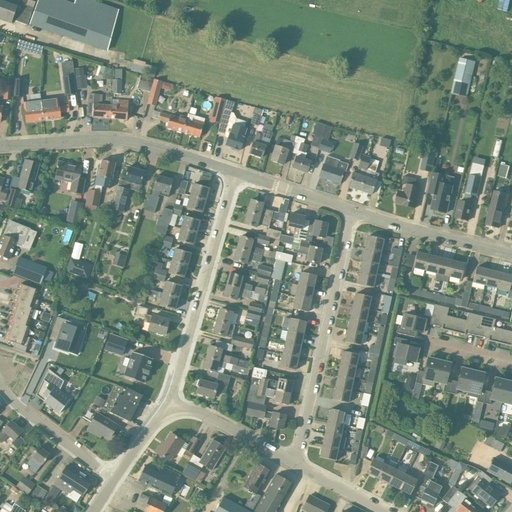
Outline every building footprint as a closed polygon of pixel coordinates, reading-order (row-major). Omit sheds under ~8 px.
[(0,0),(0,18),(11,23),(18,0),(0,0)] [(29,0),(23,0),(15,21),(27,25),(35,2),(29,0)] [(75,0),(74,3),(64,0),(37,0),(29,25),(63,37),(63,36),(96,48),(107,50),(119,10),(103,5),(88,0),(75,0)] [(380,16),(382,0),(366,0),(364,13),(380,16)] [(511,0),(501,0),(499,10),(510,12),(511,0)] [(20,40),(17,49),(30,52),(32,43),(20,40)] [(460,58),(453,85),(469,89),(475,62),(460,58)] [(132,63),(130,70),(154,77),(156,68),(151,66),(151,68),(132,63)] [(113,79),(115,68),(100,65),(98,77),(113,79)] [(83,69),(74,70),(75,78),(84,76),(83,69)] [(76,95),(73,75),(62,77),(65,96),(76,95)] [(84,76),(75,78),(76,89),(86,88),(85,76),(84,76)] [(24,79),(14,79),(13,97),(23,97),(24,79)] [(114,80),(112,79),(112,94),(121,94),(122,80),(121,80),(114,80)] [(162,82),(154,80),(147,104),(155,106),(162,82)] [(13,86),(4,85),(2,100),(12,100),(13,86)] [(41,107),(41,101),(40,94),(29,95),(30,102),(24,103),(26,122),(43,120),(41,107)] [(92,117),(110,118),(111,106),(99,105),(99,101),(102,102),(103,95),(89,94),(87,115),(92,116),(92,117)] [(226,100),(215,97),(209,122),(220,124),(226,100)] [(58,99),(41,101),(41,107),(43,120),(61,118),(60,112),(69,111),(69,105),(59,106),(58,99)] [(111,100),(110,118),(127,119),(128,101),(111,100)] [(263,110),(254,107),(252,114),(253,114),(250,124),(257,127),(259,123),(263,124),(265,118),(261,116),(263,112),(267,114),(268,111),(263,109),(263,110)] [(224,109),(220,124),(232,128),(231,133),(230,133),(228,138),(225,146),(232,148),(231,149),(237,152),(238,150),(239,150),(246,129),(234,124),(236,118),(233,113),(224,109)] [(168,122),(166,127),(183,132),(186,120),(187,117),(180,115),(179,118),(170,115),(170,116),(160,113),(159,119),(168,122)] [(186,120),(183,132),(199,137),(205,119),(188,114),(187,117),(186,120)] [(312,135),(322,138),(326,126),(316,122),(312,135)] [(326,126),(322,138),(318,150),(329,154),(333,143),(327,141),(332,128),(326,126)] [(250,153),(255,155),(254,157),(260,159),(261,157),(262,157),(265,147),(267,148),(272,133),(271,132),(262,130),(261,134),(257,133),(254,142),(254,141),(250,153)] [(292,153),(296,137),(291,135),(290,141),(279,137),(271,160),(283,165),(288,152),(292,153)] [(296,137),(292,153),(297,155),(293,168),(307,173),(311,161),(304,159),(306,154),(305,153),(308,145),(303,143),(304,139),(296,137)] [(383,159),(386,146),(391,147),(392,139),(383,137),(381,144),(375,143),(372,157),(383,159)] [(499,138),(494,156),(500,157),(504,140),(499,138)] [(363,146),(353,143),(349,158),(358,161),(363,146)] [(432,152),(427,151),(426,154),(424,153),(420,170),(431,173),(435,156),(432,155),(432,152)] [(369,162),(370,158),(362,155),(357,168),(360,169),(359,174),(354,173),(349,187),(360,191),(370,162),(369,162)] [(337,169),(339,161),(326,156),(319,177),(332,181),(332,183),(332,184),(338,186),(339,185),(339,184),(340,184),(344,171),(337,169)] [(371,158),(370,158),(369,162),(370,162),(360,191),(372,195),(379,174),(375,173),(379,162),(370,159),(371,158)] [(39,163),(25,159),(18,186),(34,191),(36,183),(34,182),(39,163)] [(115,163),(101,160),(100,168),(98,168),(93,190),(88,189),(85,204),(86,205),(85,211),(95,213),(97,207),(98,207),(101,192),(104,177),(112,179),(115,163)] [(72,164),(60,161),(56,178),(75,182),(73,192),(82,194),(85,180),(79,178),(81,168),(71,166),(72,164)] [(484,165),(472,163),(465,194),(466,194),(464,201),(460,200),(455,217),(468,221),(473,204),(470,203),(471,196),(477,197),(479,186),(480,186),(484,165)] [(501,165),(498,176),(506,178),(509,167),(501,165)] [(144,172),(128,167),(124,180),(120,179),(111,209),(123,213),(129,189),(138,192),(144,172)] [(435,194),(432,209),(439,211),(439,213),(444,214),(445,212),(447,213),(453,186),(444,184),(446,176),(433,173),(428,193),(435,194)] [(173,180),(157,175),(151,195),(148,194),(143,210),(154,214),(159,198),(158,197),(159,195),(168,198),(173,180)] [(398,191),(395,203),(398,203),(403,204),(403,205),(415,208),(420,187),(415,186),(416,179),(404,176),(402,184),(407,185),(405,192),(398,191)] [(187,182),(182,181),(178,193),(184,195),(187,182)] [(194,184),(190,196),(206,200),(209,188),(194,184)] [(19,210),(22,200),(15,197),(17,191),(10,189),(5,205),(19,210)] [(509,195),(494,191),(486,225),(499,228),(504,209),(506,209),(509,195)] [(206,200),(190,196),(187,208),(202,212),(206,200)] [(250,200),(247,211),(271,218),(273,212),(273,211),(262,208),(264,204),(250,200)] [(71,201),(66,224),(79,227),(84,204),(71,201)] [(41,207),(37,214),(43,218),(47,211),(41,207)] [(165,235),(170,219),(171,214),(172,211),(163,208),(161,217),(158,216),(154,232),(165,235)] [(173,209),(172,211),(171,214),(180,217),(182,211),(173,209)] [(286,213),(278,210),(278,213),(276,219),(279,220),(283,221),(285,214),(286,213)] [(269,226),(271,219),(271,218),(247,211),(244,223),(257,227),(258,223),(269,226)] [(295,227),(293,237),(306,240),(310,221),(304,220),(305,217),(291,213),(288,226),(295,227)] [(181,228),(197,232),(200,220),(185,216),(181,228)] [(30,229),(9,221),(4,235),(3,235),(0,243),(0,255),(10,259),(17,241),(24,244),(30,229)] [(310,221),(306,240),(311,241),(312,235),(324,238),(328,224),(316,221),(315,223),(310,221)] [(193,245),(197,232),(181,228),(178,240),(193,245)] [(63,240),(69,242),(72,231),(66,229),(63,240)] [(266,236),(270,237),(270,238),(279,240),(281,232),(268,229),(266,236)] [(270,238),(270,237),(258,234),(256,243),(268,246),(270,238)] [(240,236),(237,248),(262,255),(264,250),(251,246),(253,240),(240,236)] [(368,236),(366,248),(381,252),(384,239),(368,236)] [(311,241),(306,240),(293,237),(292,237),(293,238),(290,248),(309,252),(307,261),(319,264),(322,249),(310,246),(311,244),(308,244),(309,241),(311,242),(311,241)] [(276,253),(275,259),(290,263),(292,256),(282,254),(283,248),(277,246),(276,253)] [(394,255),(395,255),(401,256),(402,248),(398,247),(397,249),(392,248),(390,254),(394,255)] [(260,263),(262,256),(262,255),(237,248),(233,260),(246,263),(248,260),(260,263)] [(379,263),(381,252),(366,248),(363,260),(379,263)] [(175,249),(172,261),(187,265),(191,253),(175,249)] [(269,251),(267,257),(275,259),(276,253),(269,251)] [(117,252),(113,265),(123,268),(127,255),(117,252)] [(413,268),(425,271),(429,255),(417,252),(413,268)] [(390,261),(389,266),(392,266),(395,267),(398,268),(401,256),(395,255),(394,255),(392,261),(390,261)] [(425,271),(437,274),(441,258),(429,255),(425,271)] [(46,268),(19,258),(13,273),(40,284),(46,268)] [(437,274),(449,276),(453,261),(441,258),(437,274)] [(376,275),(379,263),(363,260),(360,272),(376,275)] [(78,261),(74,275),(88,280),(92,266),(78,261)] [(187,265),(172,261),(168,273),(184,277),(187,265)] [(465,264),(453,261),(449,276),(461,280),(465,264)] [(259,265),(257,273),(270,277),(272,269),(272,268),(268,267),(259,265)] [(271,278),(275,279),(281,280),(284,268),(278,267),(274,266),(271,278)] [(395,280),(398,268),(395,267),(392,266),(390,276),(378,273),(377,276),(389,279),(389,278),(395,280)] [(485,285),(489,270),(477,267),(473,282),(485,285)] [(155,268),(153,274),(165,277),(167,271),(155,268)] [(485,285),(497,288),(501,273),(489,270),(485,285)] [(298,284),(314,288),(316,275),(301,272),(299,279),(298,284)] [(373,287),(376,275),(360,272),(358,284),(373,287)] [(227,284),(251,291),(252,286),(241,283),(243,276),(230,273),(227,284)] [(270,277),(258,273),(257,274),(255,281),(268,284),(270,277)] [(511,278),(511,275),(501,273),(497,288),(509,291),(511,278)] [(165,277),(153,274),(152,279),(164,282),(165,277)] [(392,292),(395,280),(389,278),(389,279),(387,291),(392,292)] [(281,280),(275,279),(272,291),(278,292),(281,280)] [(162,293),(178,297),(182,285),(166,280),(162,293)] [(17,293),(35,300),(35,299),(38,291),(41,292),(43,286),(31,281),(29,287),(20,284),(17,293)] [(466,308),(479,311),(480,305),(467,302),(472,282),(467,281),(460,306),(466,308)] [(251,291),(227,284),(223,296),(236,300),(239,301),(240,297),(248,299),(251,291)] [(298,284),(295,296),(311,299),(314,288),(298,284)] [(419,296),(420,291),(398,285),(397,291),(419,296)] [(157,292),(148,289),(146,296),(155,298),(157,292)] [(419,296),(431,299),(432,294),(426,292),(427,290),(421,289),(421,291),(420,291),(419,296)] [(97,294),(90,291),(87,299),(94,302),(97,294)] [(276,303),(278,292),(272,291),(269,301),(270,301),(268,308),(273,310),(275,302),(276,303)] [(35,300),(17,293),(13,303),(15,303),(34,309),(34,310),(35,310),(38,300),(35,299),(35,300)] [(178,297),(162,293),(159,306),(174,310),(178,297)] [(259,293),(257,300),(266,303),(268,295),(259,293)] [(353,306),(368,309),(371,297),(356,293),(353,306)] [(442,302),(444,297),(432,294),(431,299),(442,302)] [(308,312),(311,299),(295,296),(293,308),(308,312)] [(456,300),(444,297),(442,302),(454,305),(456,300)] [(390,304),(384,302),(382,313),(388,314),(390,304)] [(34,309),(15,303),(12,312),(31,318),(34,310),(34,309)] [(249,303),(248,310),(261,313),(263,314),(264,309),(262,309),(263,306),(249,303)] [(434,305),(426,303),(423,315),(431,317),(434,305)] [(447,331),(453,332),(456,318),(446,316),(448,308),(434,305),(430,324),(442,327),(441,329),(446,331),(447,331)] [(492,308),(480,305),(479,311),(490,314),(492,308)] [(148,308),(138,306),(135,314),(145,317),(144,322),(150,323),(148,330),(165,334),(169,320),(146,314),(148,308)] [(366,321),(368,309),(353,306),(350,318),(366,321)] [(217,321),(235,326),(238,315),(232,313),(220,309),(217,321)] [(259,320),(261,313),(248,310),(246,317),(259,320)] [(31,318),(12,312),(9,321),(11,322),(11,321),(28,327),(31,318)] [(49,322),(51,315),(49,315),(43,312),(41,319),(49,322)] [(266,313),(263,325),(270,327),(273,315),(266,313)] [(465,333),(477,336),(481,316),(468,313),(466,321),(456,318),(453,332),(459,334),(464,335),(465,333)] [(380,319),(379,325),(385,326),(387,316),(382,314),(380,319)] [(398,326),(396,333),(408,336),(414,337),(416,331),(423,333),(425,324),(424,324),(425,320),(414,317),(414,316),(406,314),(406,315),(403,315),(400,327),(398,326)] [(493,342),(499,343),(503,330),(493,327),(495,320),(481,316),(477,336),(488,339),(488,341),(493,342)] [(79,350),(81,343),(76,341),(79,332),(76,330),(78,325),(57,317),(52,330),(60,333),(54,348),(67,353),(68,351),(77,354),(79,350)] [(290,318),(288,330),(303,334),(306,322),(290,318)] [(363,333),(366,321),(350,318),(348,330),(363,333)] [(11,321),(11,322),(8,330),(27,337),(30,327),(28,327),(11,321)] [(235,326),(217,321),(213,333),(232,338),(230,344),(233,345),(254,351),(256,343),(254,342),(254,341),(232,335),(235,326)] [(263,325),(261,337),(267,338),(270,327),(263,325)] [(377,336),(383,338),(385,328),(379,326),(377,336)] [(27,337),(8,330),(5,340),(15,343),(13,348),(25,352),(30,338),(27,337)] [(303,334),(288,330),(285,342),(301,346),(303,334)] [(360,345),(363,333),(348,330),(345,342),(360,345)] [(511,344),(511,332),(503,330),(500,344),(506,345),(511,347),(511,344)] [(112,332),(106,347),(123,353),(129,338),(112,332)] [(369,352),(369,353),(379,355),(383,338),(377,336),(375,346),(370,345),(369,352)] [(267,338),(261,337),(258,347),(264,349),(267,338)] [(407,340),(395,337),(393,344),(395,345),(392,357),(396,358),(395,363),(405,365),(406,360),(414,362),(415,358),(417,359),(419,350),(405,346),(407,340)] [(225,363),(235,365),(250,369),(251,363),(238,360),(238,359),(223,355),(223,357),(220,356),(222,350),(231,352),(233,345),(230,344),(216,340),(214,346),(210,345),(206,357),(225,363)] [(285,342),(283,354),(298,358),(301,346),(285,342)] [(254,368),(265,370),(267,361),(262,360),(264,350),(258,349),(254,368)] [(343,351),(340,364),(355,367),(358,355),(343,351)] [(150,368),(149,367),(152,360),(152,359),(132,352),(132,353),(124,376),(123,377),(143,384),(144,383),(143,383),(147,375),(148,375),(150,368)] [(371,360),(369,370),(375,371),(379,355),(369,353),(368,360),(371,360)] [(296,370),(298,358),(283,354),(280,367),(296,370)] [(225,363),(206,357),(205,362),(202,361),(200,368),(203,368),(203,369),(207,370),(215,372),(217,367),(224,369),(225,363)] [(422,384),(433,387),(439,362),(437,361),(437,359),(428,357),(424,372),(418,371),(415,383),(422,385),(422,384)] [(443,392),(449,393),(452,381),(446,380),(450,363),(441,361),(441,362),(439,362),(433,387),(434,381),(445,384),(443,392)] [(353,379),(355,367),(340,364),(338,375),(353,379)] [(235,365),(235,366),(233,372),(248,376),(250,369),(235,365)] [(457,389),(468,391),(472,372),(470,371),(471,370),(462,367),(461,369),(458,382),(452,381),(449,393),(456,395),(457,389)] [(267,370),(265,370),(254,368),(250,384),(290,393),(293,381),(279,378),(278,382),(265,379),(267,370)] [(207,370),(205,377),(214,379),(216,380),(218,373),(215,372),(207,370)] [(375,371),(369,370),(366,382),(373,384),(375,371)] [(477,402),(483,403),(486,391),(480,390),(484,373),(475,371),(475,372),(472,372),(468,391),(478,394),(477,402)] [(45,404),(62,415),(72,401),(60,393),(67,383),(51,372),(38,391),(49,398),(45,404)] [(218,373),(216,380),(214,379),(213,383),(200,380),(200,381),(198,380),(196,386),(198,387),(196,393),(197,393),(196,395),(198,397),(200,397),(203,397),(203,395),(213,398),(215,391),(225,394),(227,389),(228,384),(231,376),(218,372),(218,373)] [(350,391),(353,379),(338,375),(335,387),(350,391)] [(491,399),(502,401),(506,382),(504,381),(504,380),(495,378),(492,393),(486,391),(483,403),(489,405),(491,399)] [(406,380),(403,391),(411,393),(414,383),(406,380)] [(506,382),(502,401),(511,403),(511,409),(511,410),(511,381),(509,381),(508,382),(506,382)] [(124,389),(115,384),(103,409),(107,411),(129,422),(142,395),(125,387),(124,389)] [(250,384),(246,401),(263,405),(265,397),(275,399),(274,402),(288,405),(290,393),(250,384)] [(364,394),(370,395),(372,385),(366,384),(364,394)] [(348,403),(350,391),(335,387),(332,399),(348,403)] [(366,412),(370,395),(364,394),(361,405),(357,404),(356,410),(366,412)] [(98,396),(94,403),(102,407),(106,400),(98,396)] [(263,406),(263,405),(246,401),(246,402),(249,403),(246,415),(263,419),(264,418),(271,420),(270,427),(282,430),(285,415),(273,412),(273,413),(265,411),(266,406),(263,406)] [(330,409),(327,421),(343,424),(346,412),(330,409)] [(366,412),(356,410),(355,417),(359,418),(356,428),(362,430),(366,412)] [(116,426),(96,414),(87,429),(97,436),(100,431),(110,437),(116,426)] [(481,419),(480,426),(493,429),(495,422),(481,419)] [(340,436),(343,424),(327,421),(325,433),(340,436)] [(22,432),(11,422),(3,431),(4,431),(0,435),(0,441),(2,443),(9,436),(14,441),(18,436),(22,432)] [(362,431),(356,430),(354,440),(360,441),(362,431)] [(387,430),(385,435),(396,440),(398,435),(387,430)] [(184,442),(170,433),(164,443),(162,441),(155,452),(160,455),(167,460),(168,461),(173,454),(175,455),(184,442)] [(322,444),(338,448),(340,436),(325,433),(322,444)] [(409,441),(398,435),(396,440),(406,446),(409,441)] [(495,438),(489,435),(484,444),(500,452),(504,444),(494,439),(495,438)] [(14,441),(11,444),(16,448),(23,440),(18,436),(14,441)] [(193,455),(194,455),(201,442),(193,437),(185,450),(186,451),(184,454),(191,458),(193,455)] [(198,463),(212,471),(226,448),(213,440),(198,463)] [(353,441),(351,452),(357,453),(359,443),(353,441)] [(420,446),(409,441),(406,446),(417,452),(420,446)] [(440,442),(436,450),(438,451),(441,452),(445,444),(442,443),(440,442)] [(338,448),(322,444),(319,457),(335,460),(338,448)] [(368,447),(362,446),(360,458),(366,459),(368,447)] [(431,452),(420,446),(417,452),(428,457),(431,452)] [(48,454),(49,453),(45,449),(43,451),(39,447),(32,457),(27,465),(30,467),(29,469),(35,474),(49,456),(48,454)] [(357,455),(351,453),(349,464),(355,465),(357,455)] [(157,459),(164,464),(167,460),(160,455),(157,459)] [(511,478),(511,466),(494,457),(487,471),(510,483),(511,478)] [(365,473),(377,478),(384,464),(373,459),(365,473)] [(189,462),(182,474),(194,481),(200,471),(201,468),(189,462)] [(425,488),(419,499),(432,506),(442,487),(435,483),(438,477),(434,474),(438,466),(429,462),(422,474),(425,475),(420,485),(425,488)] [(459,463),(455,471),(460,473),(465,472),(467,466),(459,463)] [(252,492),(257,494),(270,471),(257,464),(244,486),(248,489),(252,492)] [(395,470),(384,464),(377,478),(388,484),(395,470)] [(159,471),(145,465),(138,481),(171,496),(180,476),(161,467),(159,471)] [(67,466),(54,485),(69,495),(68,497),(76,503),(81,496),(82,497),(91,483),(85,478),(86,477),(79,472),(78,474),(67,466)] [(405,475),(395,470),(388,484),(398,489),(405,475)] [(480,471),(477,475),(480,478),(481,479),(488,484),(491,479),(484,473),(480,471)] [(276,475),(254,511),(256,511),(276,511),(292,485),(276,475)] [(417,481),(405,475),(398,489),(410,495),(417,481)] [(35,485),(24,476),(15,487),(27,496),(35,485)] [(480,478),(470,490),(490,506),(500,494),(488,484),(481,479),(480,478)] [(61,490),(54,485),(46,498),(52,502),(61,490)] [(184,496),(187,486),(182,485),(179,494),(184,496)] [(47,492),(37,486),(31,496),(40,502),(47,492)] [(442,499),(447,503),(457,490),(452,486),(442,499)] [(456,510),(458,511),(467,511),(473,506),(465,500),(467,497),(464,495),(459,492),(457,490),(447,503),(452,507),(452,506),(457,509),(456,510)] [(149,498),(141,494),(135,507),(143,511),(142,511),(163,511),(167,505),(150,496),(149,498)] [(324,511),(328,506),(308,495),(301,509),(307,511),(324,511)] [(249,511),(223,497),(215,511),(249,511)] [(0,511),(10,511),(14,507),(12,506),(7,502),(0,511)]
